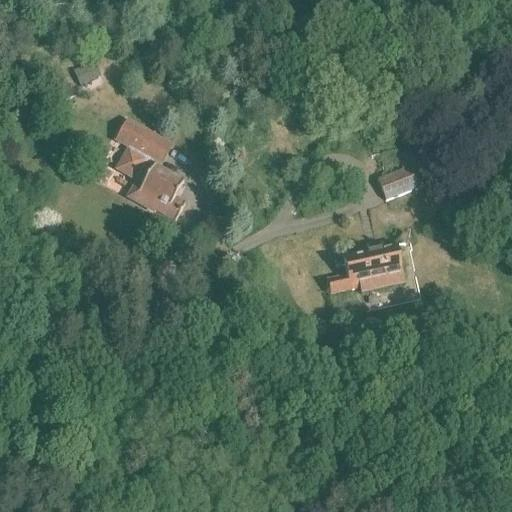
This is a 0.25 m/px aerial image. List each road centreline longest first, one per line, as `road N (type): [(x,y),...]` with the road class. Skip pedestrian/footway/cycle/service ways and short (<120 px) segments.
road 1 (unknown): [(72,511),(89,427),(118,349),(175,283),(210,263)]
road 2 (unknown): [(210,263),(255,236),(345,210),(368,188),(367,169)]
road 3 (unknown): [(210,263),(197,137),(170,123)]
